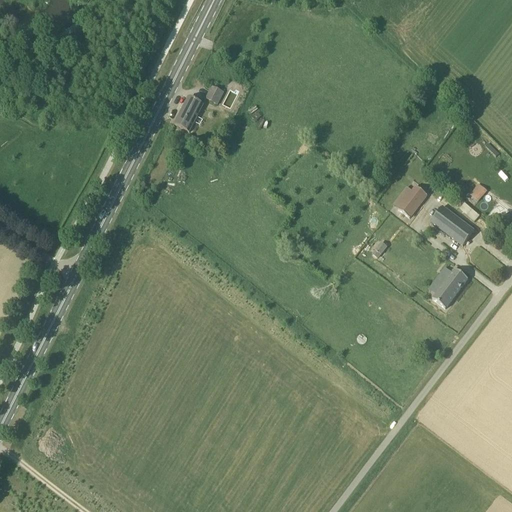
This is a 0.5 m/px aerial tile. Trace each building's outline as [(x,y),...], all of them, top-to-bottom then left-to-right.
[(217,106),(224,93),(212,87),(206,99),(217,106)] [(189,133),(203,106),(188,99),(174,126),(189,133)] [(478,203),(486,193),(478,186),(469,195),(478,203)] [(409,219),(426,196),(415,189),(399,211),(409,219)] [(457,255),(468,240),(430,211),(419,226),(457,255)] [(446,310),(468,281),(454,271),(432,300),(446,310)]
